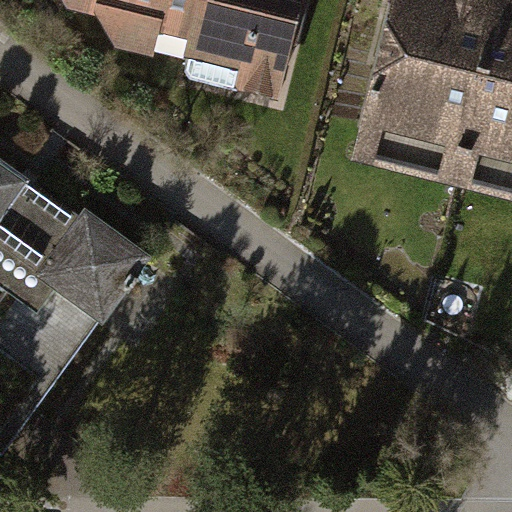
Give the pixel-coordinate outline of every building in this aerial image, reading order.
[(54,0),(53,9),(172,41),(183,0),(54,0)] [(318,0),(183,0),(172,41),(205,50),(198,74),(291,99),(318,0)] [(503,3),(488,0),(394,0),(359,156),(462,179),(503,3)] [(511,5),(503,3),(462,179),(511,190),(511,5)] [(156,272),(0,163),(0,288),(23,305),(0,337),(0,446),(22,462),(156,272)]
